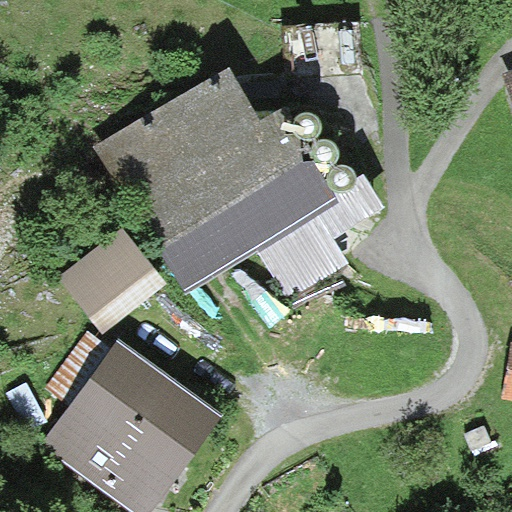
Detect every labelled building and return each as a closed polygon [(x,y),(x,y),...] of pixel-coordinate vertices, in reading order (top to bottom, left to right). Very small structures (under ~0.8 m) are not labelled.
[(189,283),(303,214),(242,116),(129,184),(189,283)] [(297,250),(313,276),(340,261),(324,234),(297,250)] [(120,241),(73,278),(104,318),(151,280),(120,241)] [(82,412),(58,447),(139,504),(202,415),(94,339),(56,393),(82,412)] [(491,440),(483,425),(465,433),(472,449),(491,440)]
